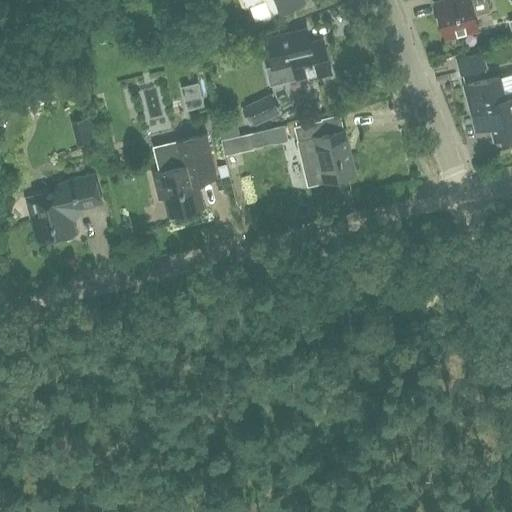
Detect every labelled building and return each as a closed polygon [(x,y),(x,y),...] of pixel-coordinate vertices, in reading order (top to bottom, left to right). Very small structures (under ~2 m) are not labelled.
[(242,0),(245,7),(250,5),(255,20),(282,9),(306,0),(242,0)] [(445,37),(478,28),(475,15),(490,11),(487,0),(453,0),(436,5),(445,37)] [(310,41),(307,27),(264,37),(272,67),(292,62),(296,77),(309,74),(310,78),(331,73),(323,38),(310,41)] [(456,58),(460,75),(488,67),(483,50),(456,58)] [(511,96),(500,100),(494,78),(460,87),(468,116),(483,111),(491,139),(502,137),(503,140),(511,137),(511,96)] [(272,93),(245,106),(254,125),(281,112),(272,93)] [(325,132),(322,119),(294,125),(308,184),(355,173),(344,128),(325,132)] [(285,123),(270,127),(273,139),(274,142),(289,139),(285,123)] [(216,179),(211,158),(205,133),(177,140),(182,164),(153,171),(160,199),(165,198),(169,215),(203,207),(197,183),(216,179)] [(227,169),(236,168),(232,154),(254,148),(250,133),(220,140),(224,156),(227,169)] [(264,153),(242,160),(246,174),(268,167),(264,153)] [(100,200),(93,174),(60,182),(53,195),(46,196),(45,192),(24,198),(29,217),(33,216),(39,239),(74,230),(71,217),(79,206),(100,200)]
